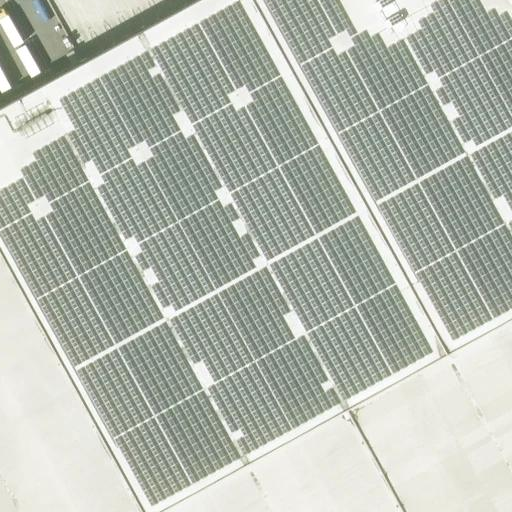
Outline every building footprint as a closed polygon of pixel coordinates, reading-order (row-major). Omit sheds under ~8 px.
[(81,60),(0,104),(0,238),(150,511),(153,511),(372,391),(449,349),(254,0),(190,0),(82,60),(81,60)] [(511,0),(254,0),(449,349),(511,314),(511,0)] [(0,511),(150,511),(0,238),(0,511)] [(511,511),(511,314),(449,349),(372,391),(439,511),(511,511)] [(439,511),(372,391),(153,511),(439,511)]
